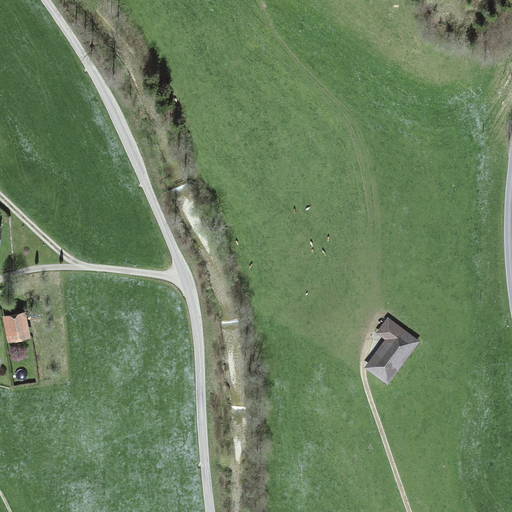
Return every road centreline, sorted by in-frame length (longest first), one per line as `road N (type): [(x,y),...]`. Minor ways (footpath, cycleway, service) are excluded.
road 1 (unclassified): [(213,511),(191,298),(112,104),(45,0)]
road 2 (track): [(409,511),(362,373),(379,315)]
road 3 (track): [(183,275),(56,269),(0,285)]
